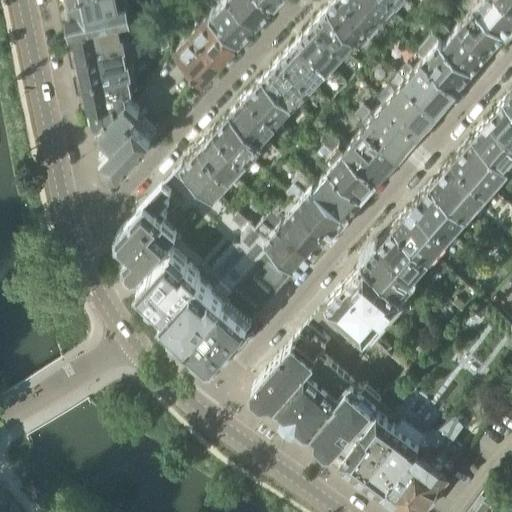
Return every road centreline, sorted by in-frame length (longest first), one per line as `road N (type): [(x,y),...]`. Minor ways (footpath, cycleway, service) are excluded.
road 1 (residential): [(511,52),(200,410)]
road 2 (residential): [(72,232),(122,194),(300,0)]
road 3 (tertiary): [(72,232),(21,0)]
road 4 (tertiary): [(340,511),(200,410)]
road 5 (unclassified): [(0,420),(129,339)]
road 6 (tertiary): [(129,339),(72,232)]
